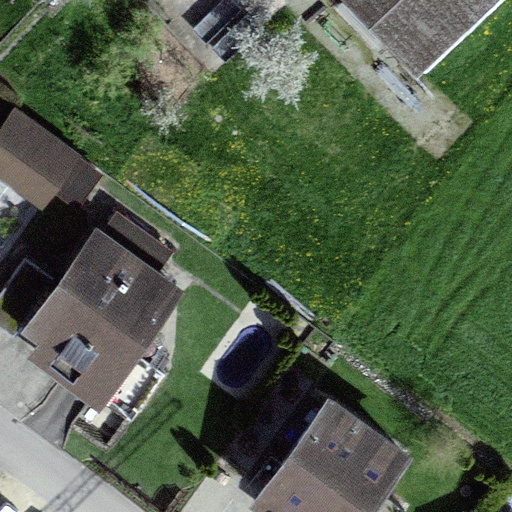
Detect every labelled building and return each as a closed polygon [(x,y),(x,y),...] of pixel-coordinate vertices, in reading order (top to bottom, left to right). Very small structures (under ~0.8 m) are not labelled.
[(363,0),(423,57),(478,0),(363,0)] [(0,130),(0,166),(44,199),(79,153),(17,107),(0,130)] [(50,337),(39,353),(131,418),(164,372),(128,347),(172,284),(149,268),(165,245),(117,211),(102,233),(99,231),(33,325),(50,337)] [(52,277),(25,257),(0,292),(0,324),(13,333),(52,277)] [(328,397),(259,492),(286,511),(357,511),(402,451),(328,397)]
